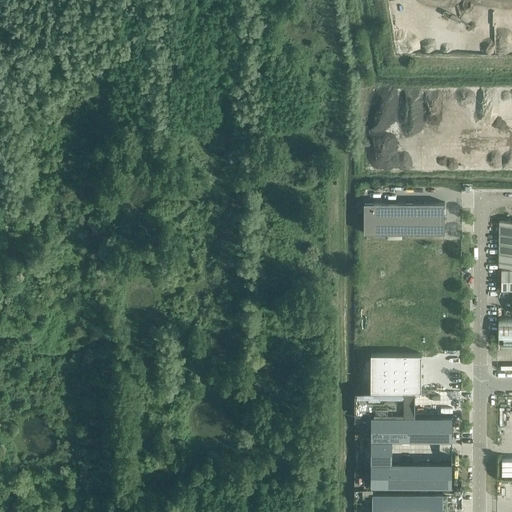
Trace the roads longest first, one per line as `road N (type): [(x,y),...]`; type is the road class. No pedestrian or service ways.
road 1 (unclassified): [(480,385),(481,210),(511,199)]
road 2 (unclassified): [(480,511),(480,385)]
road 3 (unknown): [(388,129),(511,131)]
